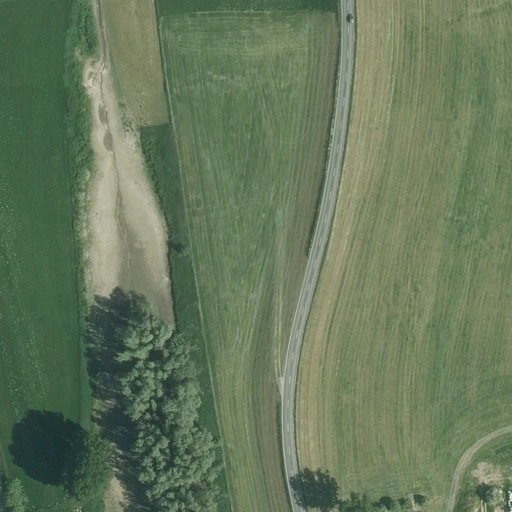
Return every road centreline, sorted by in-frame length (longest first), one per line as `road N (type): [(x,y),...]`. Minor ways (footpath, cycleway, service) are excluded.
road 1 (tertiary): [(301,511),(289,392),(347,84),(346,0)]
road 2 (track): [(289,392),(278,368),(281,217)]
